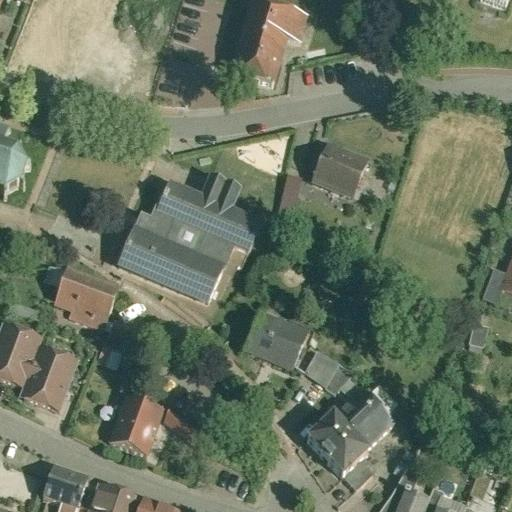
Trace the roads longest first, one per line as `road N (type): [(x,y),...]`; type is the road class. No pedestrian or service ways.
road 1 (residential): [(0,82),(171,117),(259,113),(414,86),(511,85)]
road 2 (residential): [(200,511),(0,426)]
